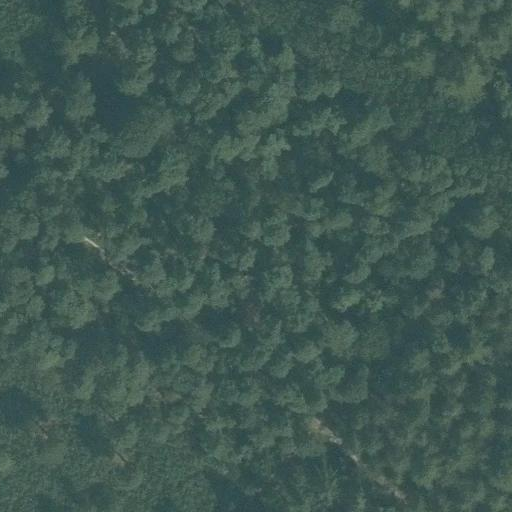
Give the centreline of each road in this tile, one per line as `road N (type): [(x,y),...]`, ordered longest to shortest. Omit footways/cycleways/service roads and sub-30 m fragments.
road 1 (unknown): [(437,511),(0,167)]
road 2 (unclassified): [(511,176),(259,0)]
